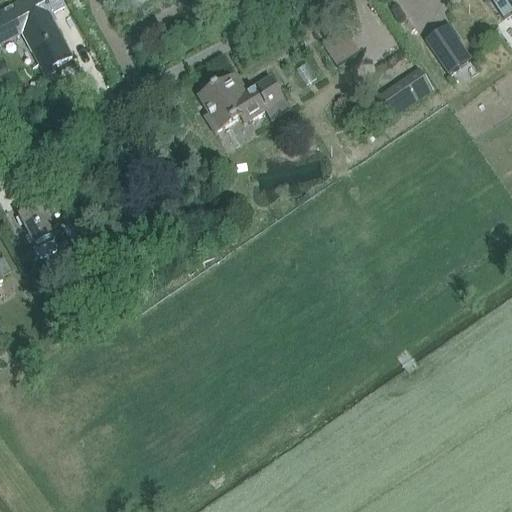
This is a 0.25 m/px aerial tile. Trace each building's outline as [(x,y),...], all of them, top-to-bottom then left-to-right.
[(58,0),(25,0),(0,13),(0,48),(22,36),(45,79),(57,73),(55,69),(72,61),(49,18),(64,10),(58,0)] [(511,0),(488,0),(503,21),(511,14),(511,0)] [(447,28),(425,44),(447,77),(470,62),(447,28)] [(345,31),(321,45),(337,71),(360,57),(345,31)] [(306,68),(296,73),(305,90),(315,84),(306,68)] [(422,76),(378,105),(389,122),(433,93),(422,76)] [(198,101),(209,118),(203,121),(213,137),(240,120),(245,128),(269,113),(274,120),(288,111),(269,81),(246,95),(235,77),(198,101)] [(18,218),(34,249),(39,259),(43,260),(56,253),(57,249),(52,240),(58,237),(42,206),(18,218)] [(61,231),(69,241),(77,237),(67,226),(61,231)] [(94,256),(83,234),(77,237),(69,241),(80,263),(94,256)] [(0,287),(3,286),(1,282),(11,276),(3,262),(0,263),(0,287)]
